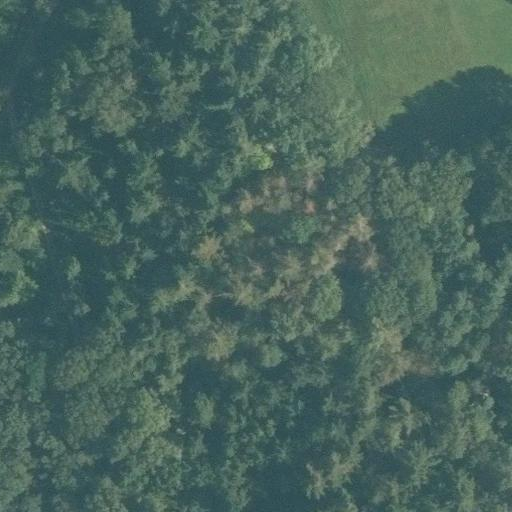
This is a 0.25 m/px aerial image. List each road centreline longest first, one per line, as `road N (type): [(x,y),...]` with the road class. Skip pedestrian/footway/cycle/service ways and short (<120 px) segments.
road 1 (track): [(293,0),(500,511)]
road 2 (track): [(59,0),(10,81),(14,136),(130,511)]
